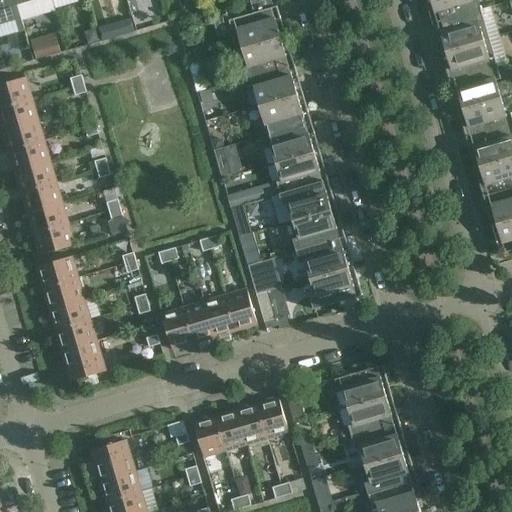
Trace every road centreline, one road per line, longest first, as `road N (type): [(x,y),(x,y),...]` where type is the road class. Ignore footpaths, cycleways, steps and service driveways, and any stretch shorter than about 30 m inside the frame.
road 1 (residential): [(25,421),(401,321)]
road 2 (residential): [(309,0),(401,321)]
road 3 (residential): [(479,298),(390,0)]
road 4 (residential): [(401,321),(456,511)]
